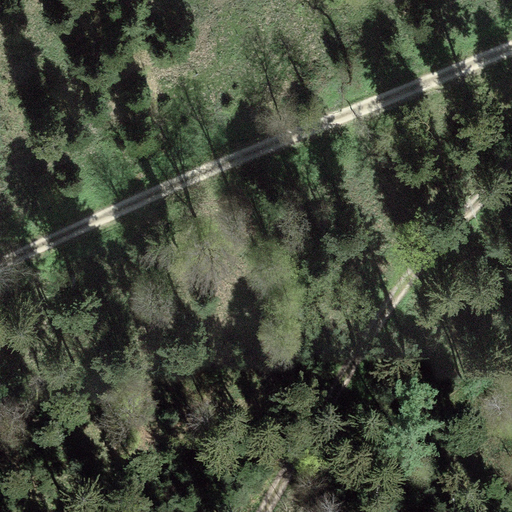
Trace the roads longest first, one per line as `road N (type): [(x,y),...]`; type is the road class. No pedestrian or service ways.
road 1 (track): [(0,261),(511,50)]
road 2 (track): [(511,168),(463,216),(385,318),(265,511)]
